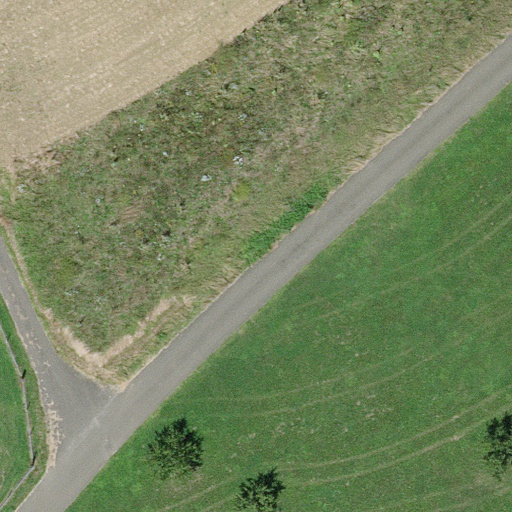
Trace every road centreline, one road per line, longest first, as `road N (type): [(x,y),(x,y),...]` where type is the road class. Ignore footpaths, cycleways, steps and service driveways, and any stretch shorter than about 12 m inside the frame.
road 1 (unclassified): [(511,51),(81,443),(25,511)]
road 2 (track): [(81,443),(0,284)]
